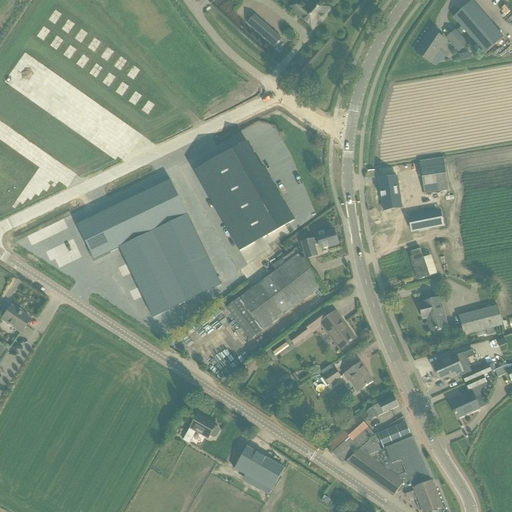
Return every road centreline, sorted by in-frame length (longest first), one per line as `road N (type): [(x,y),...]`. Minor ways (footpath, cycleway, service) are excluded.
road 1 (tertiary): [(0,253),(394,511)]
road 2 (tertiary): [(349,132),(352,226),(368,290),(470,511)]
road 3 (unclassified): [(0,229),(277,91)]
road 4 (tertiary): [(349,132),(361,79),(406,0)]
road 5 (unclassified): [(277,91),(216,39),(187,0)]
